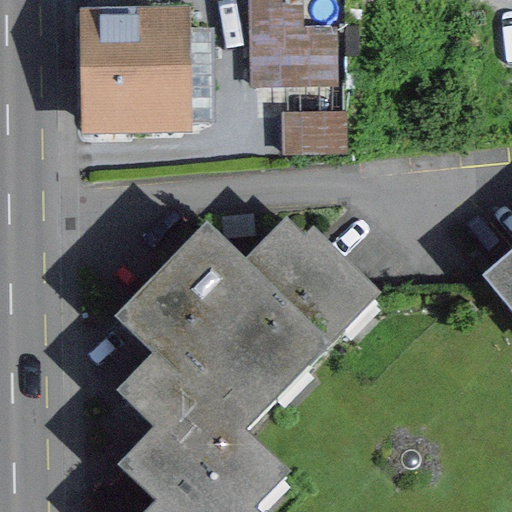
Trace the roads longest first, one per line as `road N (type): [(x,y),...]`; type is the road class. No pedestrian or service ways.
road 1 (residential): [(8,212),(511,168)]
road 2 (primary): [(8,212),(13,511)]
road 3 (primary): [(6,0),(8,212)]
